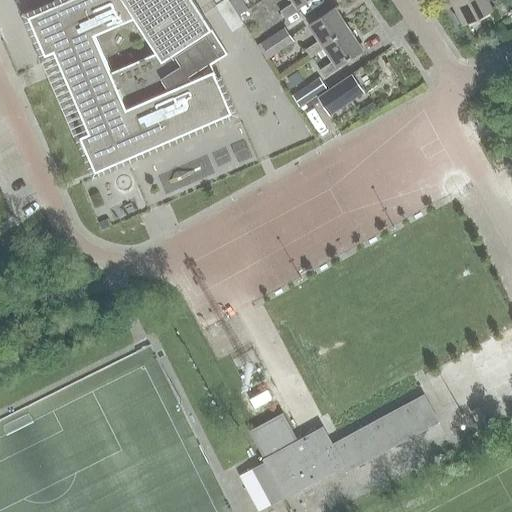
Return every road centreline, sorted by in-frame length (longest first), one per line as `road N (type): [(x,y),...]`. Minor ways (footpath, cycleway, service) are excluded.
road 1 (residential): [(79,253),(157,277),(216,279),(459,152)]
road 2 (residential): [(79,253),(0,81)]
